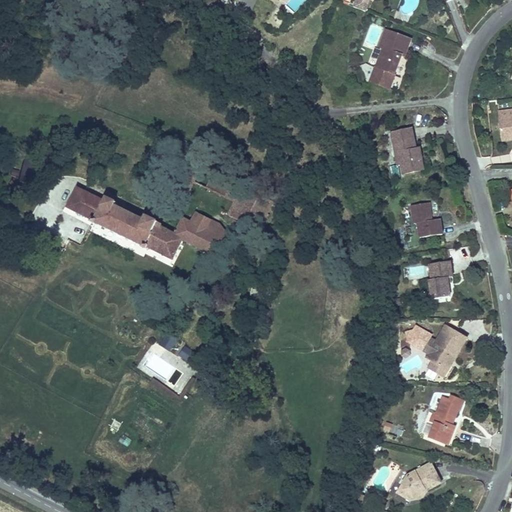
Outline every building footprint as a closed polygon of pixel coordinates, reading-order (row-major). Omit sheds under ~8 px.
[(371,0),(356,0),(354,7),(367,12),(371,0)] [(402,56),(405,58),(412,41),(387,30),(380,48),(382,49),(375,67),(394,75),(402,56)] [(511,115),(511,108),(498,110),(499,117),(511,115)] [(511,115),(499,117),(502,136),(511,135),(511,115)] [(414,163),(424,161),(422,149),(417,150),(413,129),(392,133),(398,165),(402,165),(404,174),(416,172),(414,163)] [(49,168),(26,161),(22,177),(34,180),(37,173),(46,176),(49,168)] [(416,172),(426,170),(424,161),(414,163),(416,172)] [(193,185),(199,172),(184,165),(163,208),(178,215),(193,185)] [(272,204),(242,189),(241,192),(211,178),(207,186),(205,191),(226,201),(227,199),(236,203),(228,218),(246,227),(258,233),(272,204)] [(143,223),(115,209),(117,205),(107,200),(105,204),(89,196),(77,190),(67,210),(92,223),(92,225),(95,226),(96,225),(144,248),(143,250),(146,252),(147,250),(172,262),(182,242),(209,255),(215,258),(224,241),(190,224),(183,221),(176,236),(160,228),(161,226),(145,218),(143,223)] [(443,221),(432,222),(430,204),(412,206),(415,225),(419,224),(421,239),(445,236),(443,221)] [(220,226),(195,214),(190,224),(224,241),(229,238),(220,226)] [(450,279),(455,278),(453,262),(431,264),(433,280),(430,280),(433,300),(452,298),(450,279)] [(442,365),(453,369),(464,345),(469,347),(472,337),(449,327),(441,345),(436,343),(432,336),(420,332),(418,336),(410,338),(414,344),(412,348),(418,350),(428,349),(436,358),(434,361),(442,365)] [(176,339),(168,334),(163,342),(171,347),(176,339)] [(171,347),(163,342),(160,345),(169,350),(171,347)] [(453,369),(458,372),(469,347),(464,345),(453,369)] [(252,374),(238,346),(227,352),(241,379),(252,374)] [(195,354),(185,347),(179,355),(190,362),(195,354)] [(439,371),(455,378),(458,372),(453,369),(442,365),(439,371)] [(451,416),(456,418),(459,411),(461,413),(465,401),(452,396),(451,400),(444,397),(438,414),(435,413),(431,422),(435,423),(429,438),(439,442),(442,435),(452,439),(456,427),(453,426),(447,424),(451,416)] [(453,426),(456,418),(451,416),(447,424),(453,426)] [(439,442),(449,446),(452,439),(442,435),(439,442)] [(429,492),(442,484),(430,464),(410,476),(399,493),(413,501),(420,499),(427,489),(429,492)] [(367,499),(358,496),(354,506),(363,510),(367,499)]
